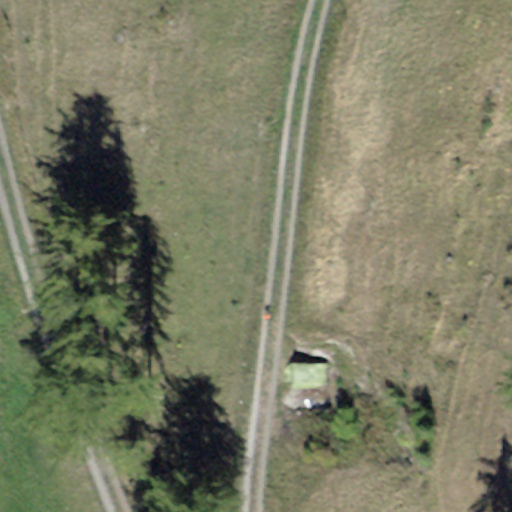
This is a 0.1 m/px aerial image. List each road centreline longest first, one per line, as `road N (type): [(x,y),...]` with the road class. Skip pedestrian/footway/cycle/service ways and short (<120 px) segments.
road 1 (track): [(243,511),(291,73),(311,0)]
road 2 (track): [(0,181),(115,511)]
